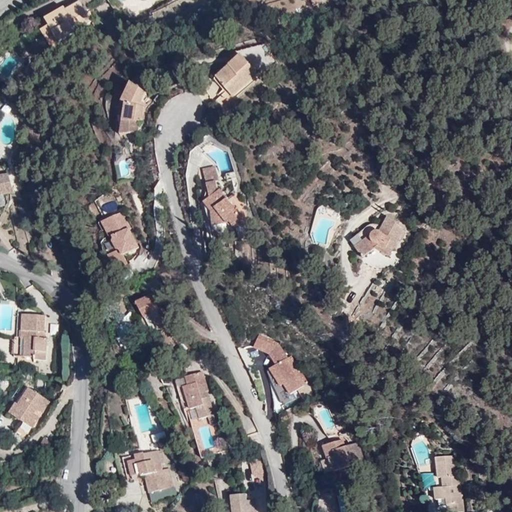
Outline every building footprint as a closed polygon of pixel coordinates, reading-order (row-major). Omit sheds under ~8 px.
[(99,0),(81,0),(63,11),(61,9),(43,20),(47,26),(38,32),(49,49),(58,44),(57,42),(89,22),(83,11),(99,0)] [(243,50),(249,70),(270,63),(265,44),(243,50)] [(227,101),(252,77),(236,59),(210,84),(227,101)] [(137,111),(142,101),(126,92),(116,109),(119,126),(139,128),(140,111),(137,111)] [(138,140),(139,128),(119,126),(117,139),(138,140)] [(115,162),(117,178),(129,176),(127,160),(115,162)] [(214,182),(211,169),(197,172),(200,185),(211,183),(214,182)] [(0,199),(15,197),(11,172),(0,173),(0,199)] [(236,220),(218,196),(214,196),(211,183),(200,185),(205,208),(223,230),(225,229),(236,220)] [(126,213),(103,223),(111,240),(114,239),(123,259),(138,252),(128,230),(133,228),(126,213)] [(395,255),(409,227),(405,224),(405,220),(394,215),(388,228),(382,229),(361,246),(370,259),(383,250),(395,255)] [(239,233),(236,220),(225,229),(233,238),(239,233)] [(104,252),(113,250),(109,239),(101,241),(104,252)] [(167,327),(155,298),(134,306),(140,320),(148,318),(154,333),(167,327)] [(40,333),(41,317),(20,316),(19,338),(20,338),(19,354),(31,354),(30,360),(43,361),(44,340),(40,339),(33,339),(33,333),(40,333)] [(303,376),(292,352),(287,354),(279,337),(260,331),(255,343),(268,348),(274,360),(271,361),(280,380),(285,392),(296,386),(294,381),(303,376)] [(280,380),(271,361),(267,363),(275,382),(280,380)] [(203,395),(199,385),(204,384),(201,374),(182,380),(185,390),(180,391),(188,414),(202,409),(200,403),(205,401),(203,395)] [(296,386),(306,382),(303,376),(294,381),(296,386)] [(34,430),(48,403),(25,391),(20,400),(27,403),(21,413),(14,409),(10,417),(34,430)] [(21,413),(27,403),(20,400),(14,409),(21,413)] [(202,409),(194,412),(197,423),(212,418),(206,400),(205,401),(200,403),(202,409)] [(156,434),(149,437),(151,444),(158,441),(156,434)] [(46,453),(52,441),(42,435),(36,448),(46,453)] [(364,469),(357,448),(343,452),(340,445),(323,450),(328,465),(332,479),(364,469)] [(159,472),(155,454),(146,456),(146,461),(141,462),(140,457),(131,459),(132,463),(124,465),(127,480),(136,478),(137,481),(142,479),(145,494),(151,493),(168,489),(170,489),(167,471),(159,472)] [(38,476),(42,465),(31,460),(27,472),(38,476)] [(461,511),(459,481),(455,481),(453,463),(435,464),(436,486),(442,485),(442,492),(433,492),(435,507),(437,506),(437,511),(461,511)] [(332,479),(328,465),(321,467),(324,481),(332,479)] [(422,474),(423,488),(435,487),(434,473),(422,474)] [(170,498),(168,489),(151,493),(153,502),(170,498)] [(256,511),(256,501),(247,502),(246,495),(230,497),(230,511),(256,511)] [(23,510),(35,509),(35,499),(22,501),(23,510)]
